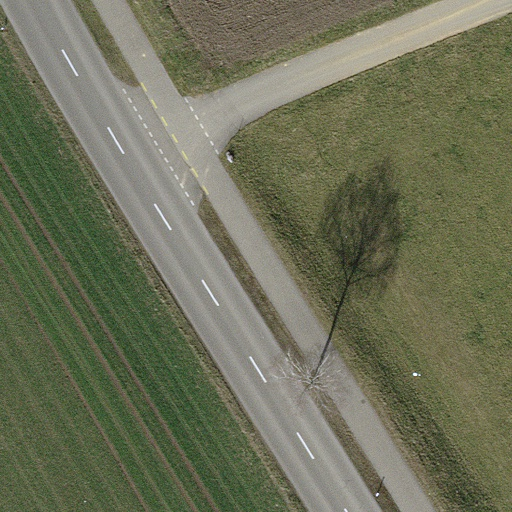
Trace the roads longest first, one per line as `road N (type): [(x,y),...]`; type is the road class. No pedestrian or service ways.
road 1 (tertiary): [(349,511),(37,0)]
road 2 (track): [(128,159),(483,0)]
